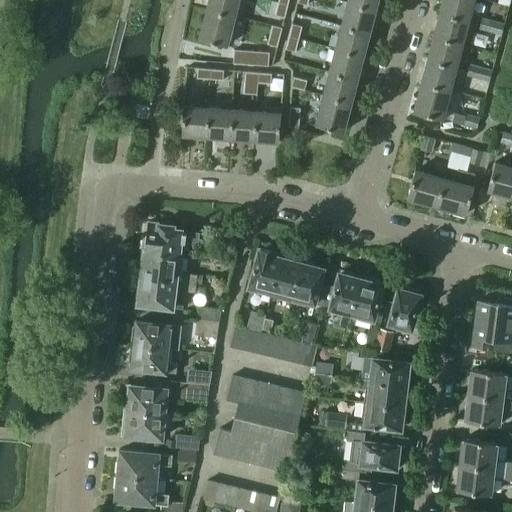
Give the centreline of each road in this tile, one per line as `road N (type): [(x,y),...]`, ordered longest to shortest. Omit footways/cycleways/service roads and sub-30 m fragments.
road 1 (residential): [(72,511),(106,206),(120,186),(149,186)]
road 2 (residential): [(421,511),(451,244)]
road 3 (residential): [(360,219),(418,0)]
road 4 (residential): [(360,219),(273,198),(149,186)]
road 5 (residential): [(149,186),(183,0)]
